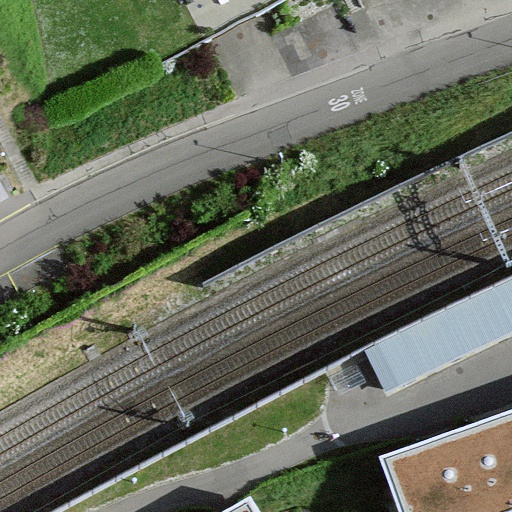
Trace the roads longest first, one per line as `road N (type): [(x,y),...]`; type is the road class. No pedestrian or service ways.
road 1 (residential): [(511,44),(384,87),(0,258)]
road 2 (residential): [(511,364),(360,421)]
